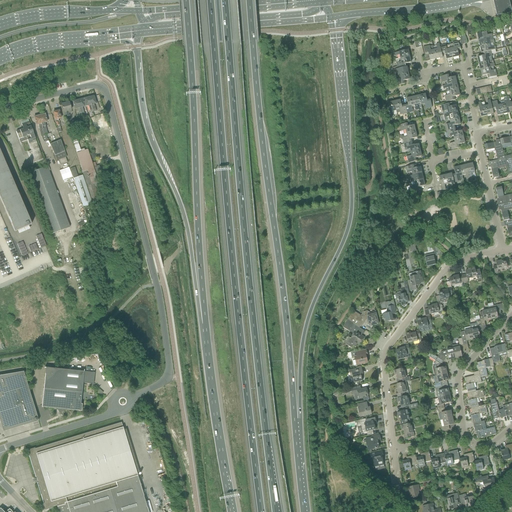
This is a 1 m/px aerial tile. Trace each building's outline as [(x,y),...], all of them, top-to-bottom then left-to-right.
[(511,10),(509,0),(497,0),(494,1),(498,17),(511,13),(511,10)] [(477,34),(478,40),(492,37),(492,34),(487,35),(486,32),(477,34)] [(478,40),(480,47),(489,45),(488,41),(493,40),(492,37),(478,40)] [(452,44),(449,45),(452,58),(459,56),(457,50),(457,49),(460,48),(460,49),(460,50),(461,50),(458,41),(452,43),(452,44)] [(437,49),(434,50),(436,59),(442,58),(441,53),(440,46),(439,43),(436,44),(437,49)] [(446,44),(440,46),(441,53),(444,52),(444,53),(446,59),(452,58),(449,45),(446,46),(446,44)] [(483,53),(491,51),(495,50),(495,46),(490,48),(489,45),(480,47),(481,53),(483,53)] [(436,59),(434,50),(431,51),(429,46),(423,47),(425,56),(425,54),(428,54),(430,61),(436,59)] [(399,55),(400,58),(409,56),(408,50),(394,53),(394,56),(399,55)] [(477,57),(478,63),(488,61),(492,60),(491,57),(492,57),(491,51),(483,53),(484,55),(477,57)] [(397,67),(392,68),(393,70),(397,69),(405,67),(404,64),(411,62),(409,56),(400,58),(396,59),(397,63),(396,63),(397,67)] [(488,61),(478,63),(480,70),(494,66),(494,63),(493,64),(493,63),(493,61),(492,60),(488,61)] [(494,66),(480,70),(482,76),(488,74),(489,74),(489,77),(488,78),(497,76),(495,71),(495,70),(494,70),(493,67),(494,66)] [(398,72),(399,75),(408,73),(407,67),(405,67),(397,69),(393,70),(393,73),(398,72)] [(408,73),(399,75),(400,78),(395,80),(396,86),(405,84),(403,84),(403,81),(410,79),(408,73)] [(446,82),(447,85),(457,83),(455,77),(448,78),(447,75),(449,75),(440,77),(442,83),(446,82)] [(446,92),(449,91),(458,89),(457,83),(447,85),(442,86),(443,89),(445,89),(446,92)] [(447,95),(445,96),(446,102),(455,100),(454,100),(453,100),(452,97),(453,97),(460,96),(458,89),(449,91),(446,92),(447,95)] [(421,105),(424,104),(425,109),(432,107),(430,98),(429,99),(430,100),(427,101),(425,94),(419,96),(421,105)] [(419,96),(412,97),(415,106),(416,111),(418,111),(419,111),(418,106),(421,105),(419,96)] [(92,112),(92,110),(88,97),(83,99),(85,107),(88,106),(90,112),(92,112)] [(404,105),(405,106),(406,114),(413,112),(412,107),(415,106),(412,97),(406,99),(408,106),(405,106),(404,105)] [(82,99),(77,100),(81,115),(84,114),(84,116),(85,120),(86,119),(87,122),(87,119),(88,119),(88,115),(85,116),(83,108),(84,107),(84,104),(82,99)] [(503,101),(500,102),(501,104),(501,105),(503,114),(509,113),(506,99),(503,99),(503,101)] [(84,114),(81,115),(77,100),(72,102),(74,110),(77,109),(79,116),(80,116),(80,118),(81,118),(82,121),(83,121),(84,123),(85,122),(87,122),(86,119),(85,120),(84,116),(84,114)] [(400,100),(393,102),(396,111),(396,113),(399,112),(400,115),(406,114),(405,106),(402,107),(400,100)] [(488,105),(485,106),(487,116),(493,114),(492,109),(491,102),(490,100),(487,101),(488,105)] [(496,101),(491,102),(492,109),(495,109),(497,116),(503,114),(501,105),(501,104),(497,104),(496,101)] [(396,111),(393,102),(387,103),(391,117),(394,117),(393,112),(396,111)] [(487,116),(485,106),(482,107),(480,102),(477,103),(481,117),(487,116)] [(72,113),(70,108),(69,103),(65,104),(65,103),(61,104),(65,118),(69,116),(69,114),(72,113)] [(450,103),(441,105),(442,112),(444,111),(445,114),(448,114),(457,111),(456,105),(449,107),(448,104),(450,104),(450,103)] [(61,119),(60,116),(59,111),(53,112),(56,126),(57,126),(58,128),(55,129),(56,132),(57,131),(58,133),(62,132),(58,120),(61,119)] [(444,121),(449,120),(459,118),(457,111),(448,114),(445,114),(443,115),(444,121)] [(47,123),(46,119),(45,114),(39,116),(43,134),(44,135),(46,135),(47,134),(45,124),(47,123)] [(44,135),(43,134),(39,116),(34,117),(36,126),(38,125),(41,136),(43,142),(47,141),(46,135),(44,135)] [(98,132),(105,130),(101,117),(98,118),(99,120),(95,121),(98,132)] [(445,124),(447,131),(454,129),(453,126),(460,124),(459,118),(449,120),(450,123),(445,124)] [(43,159),(30,124),(28,119),(20,122),(23,129),(16,132),(20,143),(27,140),(31,151),(27,152),(32,163),(43,159)] [(405,130),(406,133),(415,131),(414,125),(407,127),(406,124),(408,123),(399,125),(400,131),(405,130)] [(453,136),(454,139),(463,137),(462,131),(455,132),(454,129),(456,129),(454,129),(447,131),(448,137),(449,137),(450,138),(451,137),(452,136),(453,136)] [(84,149),(80,150),(74,130),(69,131),(93,205),(100,203),(95,187),(99,186),(95,174),(87,150),(84,151),(84,149)] [(402,140),(403,144),(412,142),(411,142),(410,139),(417,138),(415,131),(406,133),(407,137),(404,137),(403,136),(401,136),(400,139),(402,140)] [(511,136),(500,139),(501,145),(511,143),(511,147),(511,136)] [(463,137),(454,139),(455,142),(450,143),(450,146),(451,150),(460,148),(460,144),(465,143),(463,137)] [(60,139),(49,144),(54,156),(56,161),(58,160),(65,157),(66,157),(60,139)] [(497,160),(505,158),(504,156),(501,145),(500,139),(496,140),(497,142),(484,145),(485,151),(495,148),(498,160),(497,160)] [(101,157),(105,156),(101,141),(96,142),(101,157)] [(410,149),(411,152),(420,150),(418,144),(411,145),(411,142),(412,142),(403,144),(405,150),(410,149)] [(411,152),(411,156),(406,157),(408,163),(417,161),(415,161),(414,158),(421,157),(420,150),(411,152)] [(0,151),(0,198),(14,232),(31,224),(0,151)] [(490,166),(493,178),(496,177),(497,180),(502,179),(501,176),(499,177),(496,167),(506,165),(506,166),(505,158),(497,160),(487,162),(488,166),(490,166)] [(472,163),(466,165),(469,179),(470,179),(472,178),(471,173),(475,173),(472,163)] [(422,173),(420,167),(419,164),(420,164),(419,164),(405,167),(407,173),(411,172),(412,175),(422,173)] [(466,165),(460,166),(462,176),(465,175),(466,180),(469,179),(466,165)] [(455,175),(452,176),(454,183),(460,181),(459,176),(462,176),(460,166),(453,168),(455,175)] [(50,235),(69,228),(47,167),(28,174),(50,235)] [(83,175),(78,177),(75,168),(70,169),(83,207),(92,204),(83,175)] [(411,182),(414,182),(423,179),(422,173),(412,175),(407,176),(408,180),(410,179),(411,182)] [(452,173),(445,175),(448,184),(451,183),(452,188),(455,188),(454,183),(452,176),(452,173)] [(448,184),(445,175),(439,176),(442,191),(445,190),(444,185),(448,184)] [(423,179),(414,182),(415,185),(410,186),(411,193),(420,190),(418,191),(418,188),(425,186),(423,179)] [(497,201),(497,205),(511,201),(511,194),(503,197),(501,187),(495,188),(498,201),(497,201)] [(500,208),(503,221),(509,220),(506,210),(511,208),(511,201),(497,205),(498,209),(500,208)] [(511,218),(509,220),(503,221),(504,225),(506,224),(509,237),(511,236),(511,218)] [(431,241),(430,242),(435,247),(433,247),(434,254),(433,254),(433,256),(434,257),(435,257),(443,255),(431,241)] [(428,255),(424,256),(426,262),(427,267),(436,265),(434,260),(434,259),(433,256),(433,254),(428,255)] [(496,266),(493,266),(494,273),(495,273),(498,272),(498,270),(507,267),(506,263),(506,261),(502,262),(502,261),(496,262),(496,266)] [(466,274),(462,275),(464,282),(468,281),(467,279),(476,276),(478,282),(482,281),(479,270),(475,271),(474,267),(468,268),(468,270),(465,271),(466,274)] [(410,281),(407,281),(409,286),(410,291),(416,290),(417,288),(416,286),(420,285),(419,283),(422,282),(423,282),(422,277),(420,271),(415,273),(409,274),(409,277),(410,281)] [(464,282),(462,275),(459,276),(459,275),(453,277),(453,278),(449,279),(451,286),(464,282)] [(440,302),(441,304),(451,302),(449,295),(453,294),(451,287),(447,288),(447,290),(442,291),(442,292),(438,293),(440,302)] [(408,302),(407,297),(407,296),(405,297),(405,294),(401,295),(400,293),(396,294),(395,295),(396,300),(398,299),(399,304),(400,303),(401,306),(404,308),(406,305),(405,303),(408,302)] [(385,313),(382,314),(382,315),(383,319),(385,319),(386,322),(391,321),(394,320),(394,319),(393,319),(392,314),(396,313),(395,308),(393,301),(390,302),(385,303),(387,313),(385,313)] [(441,304),(440,302),(436,303),(437,305),(431,306),(431,307),(427,308),(429,314),(439,312),(439,314),(442,314),(441,309),(442,309),(441,304)] [(494,305),(488,306),(489,310),(491,319),(498,317),(497,314),(496,310),(500,309),(500,311),(500,310),(502,310),(504,310),(502,303),(499,304),(494,305)] [(480,317),(479,317),(480,319),(481,326),(485,325),(484,321),(491,319),(489,310),(488,306),(489,310),(479,312),(480,317)] [(353,311),(348,320),(360,327),(362,324),(364,326),(369,324),(370,326),(374,325),(374,326),(376,325),(377,325),(378,324),(377,319),(376,313),(371,315),(371,314),(366,312),(364,312),(362,314),(361,316),(353,311)] [(416,319),(417,324),(418,329),(432,325),(430,316),(426,317),(426,319),(421,320),(421,318),(416,319)] [(477,323),(470,325),(471,330),(473,339),(480,337),(479,334),(478,327),(479,327),(481,326),(480,319),(479,319),(478,320),(476,320),(477,323)] [(348,320),(343,327),(353,334),(351,339),(349,337),(346,341),(348,342),(347,345),(351,348),(353,345),(355,347),(357,343),(360,344),(364,338),(356,333),(360,327),(348,320)] [(471,330),(460,332),(462,338),(463,345),(467,344),(466,340),(473,339),(471,330)] [(405,334),(407,339),(408,343),(421,340),(420,336),(419,331),(415,332),(416,333),(410,335),(410,333),(405,334)] [(458,344),(452,346),(453,349),(455,358),(462,356),(461,352),(460,347),(460,346),(458,346),(458,344)] [(489,349),(492,358),(493,363),(500,362),(498,354),(506,352),(506,351),(504,344),(496,346),(494,347),(494,348),(489,349)] [(399,350),(395,351),(397,357),(397,360),(411,356),(410,354),(409,350),(408,345),(404,346),(405,348),(399,349),(399,350)] [(441,352),(437,358),(444,361),(446,358),(448,357),(448,359),(455,358),(453,349),(441,352)] [(355,351),(350,352),(352,357),(355,357),(355,359),(355,360),(352,361),(353,365),(356,365),(357,365),(358,365),(363,364),(367,363),(366,357),(366,356),(367,355),(366,350),(361,351),(356,352),(355,351)] [(431,354),(429,357),(435,361),(434,363),(437,376),(446,374),(445,367),(442,367),(441,365),(444,361),(437,358),(431,354)] [(478,371),(479,374),(480,378),(487,376),(485,368),(493,366),(493,363),(492,358),(483,360),(483,361),(482,361),(482,362),(477,363),(477,365),(476,366),(478,371)] [(361,367),(357,368),(349,370),(349,373),(351,372),(354,383),(362,381),(361,374),(363,374),(361,367)] [(45,368),(42,407),(42,406),(56,407),(59,413),(69,409),(81,410),(80,409),(83,383),(93,384),(94,373),(84,372),(84,370),(83,370),(83,372),(45,368)] [(398,369),(394,371),(395,375),(397,375),(398,380),(396,380),(397,384),(399,383),(403,382),(406,382),(410,381),(409,377),(405,378),(403,368),(398,369)] [(0,422),(3,432),(38,421),(23,372),(0,375),(0,422)] [(434,384),(435,388),(441,386),(441,382),(448,380),(446,374),(437,376),(438,376),(434,377),(435,384),(434,384)] [(474,376),(465,378),(466,383),(465,383),(466,385),(465,385),(467,390),(468,393),(475,391),(474,383),(477,382),(478,384),(481,383),(481,381),(480,378),(479,374),(474,376)] [(398,394),(397,394),(397,396),(398,398),(404,396),(407,396),(409,395),(406,382),(403,382),(399,383),(397,384),(398,388),(397,388),(398,394)] [(353,388),(350,388),(352,395),(357,393),(358,396),(359,399),(363,398),(363,397),(365,397),(367,397),(366,396),(367,396),(368,396),(366,388),(361,389),(360,386),(358,386),(353,388)] [(435,388),(437,398),(449,396),(447,389),(442,390),(441,386),(435,388)] [(470,405),(470,408),(478,406),(477,399),(484,397),(484,396),(484,395),(483,393),(482,389),(475,391),(468,393),(469,398),(468,398),(468,400),(469,405),(470,405)] [(402,407),(403,411),(407,410),(412,408),(411,405),(409,405),(407,396),(404,396),(398,398),(397,398),(398,402),(400,402),(402,407)] [(436,406),(437,410),(444,408),(443,404),(451,402),(449,396),(437,398),(439,405),(436,406)] [(508,416),(506,408),(498,410),(497,402),(496,402),(491,404),(489,404),(493,419),(498,418),(500,418),(508,416)] [(361,404),(357,405),(359,413),(360,412),(362,417),(366,415),(371,414),(369,407),(367,408),(366,403),(361,404)] [(471,416),(473,424),(481,422),(479,414),(487,412),(485,405),(478,406),(470,408),(472,413),(471,413),(471,415),(471,416)] [(441,413),(443,420),(452,418),(450,411),(445,412),(444,408),(437,410),(438,414),(441,413)] [(400,411),(398,412),(399,416),(400,416),(401,421),(400,421),(401,425),(403,425),(407,424),(410,423),(407,410),(403,411),(400,411)] [(359,420),(356,421),(359,434),(366,432),(367,436),(371,435),(373,434),(372,431),(375,430),(374,425),(376,424),(375,422),(376,422),(375,416),(370,418),(365,419),(359,420)] [(452,418),(443,420),(444,427),(442,427),(443,431),(450,430),(449,426),(453,425),(452,418)] [(481,422),(473,424),(475,432),(475,434),(476,434),(477,439),(496,434),(495,429),(494,427),(485,429),(484,421),(481,422)] [(123,431),(122,427),(121,423),(35,449),(35,448),(26,450),(28,457),(29,456),(35,477),(36,477),(38,483),(37,483),(43,504),(42,504),(44,510),(53,508),(53,507),(56,505),(58,511),(148,511),(136,473),(139,472),(126,430),(123,431)] [(403,425),(401,425),(402,429),(403,429),(404,435),(403,435),(404,439),(414,436),(414,433),(412,433),(410,423),(407,424),(403,425)] [(369,442),(366,442),(368,450),(374,449),(379,447),(378,443),(381,442),(379,436),(374,437),(368,438),(369,442)] [(511,444),(504,446),(505,450),(500,451),(503,461),(505,460),(510,459),(509,454),(511,453),(511,444)] [(459,460),(457,450),(448,452),(449,456),(444,457),(446,463),(447,466),(453,464),(453,461),(459,459),(459,460)] [(377,452),(370,454),(371,458),(372,457),(374,465),(374,467),(378,466),(379,466),(378,463),(383,462),(382,458),(382,456),(383,456),(382,452),(377,453),(377,452)] [(424,462),(431,461),(431,460),(429,452),(420,454),(421,457),(416,459),(417,464),(418,468),(425,466),(424,462)] [(474,462),(475,462),(474,462),(472,453),(464,455),(464,458),(459,460),(462,469),(468,467),(468,464),(474,462)] [(439,464),(446,463),(444,457),(444,454),(435,456),(436,459),(431,460),(431,461),(433,469),(440,468),(439,464)] [(410,466),(417,464),(416,459),(415,455),(406,457),(407,461),(402,462),(405,471),(411,469),(410,466)] [(474,462),(475,462),(477,471),(484,469),(483,466),(489,464),(487,455),(478,457),(479,461),(474,462)] [(474,479),(472,479),(473,483),(475,483),(483,481),(485,489),(491,488),(496,487),(493,478),(489,479),(488,476),(481,477),(479,478),(474,479)] [(418,485),(412,487),(407,488),(408,492),(409,491),(410,498),(419,496),(417,488),(418,487),(418,485)] [(453,494),(446,496),(447,499),(447,501),(448,506),(450,505),(451,509),(457,508),(456,505),(459,504),(458,500),(457,495),(456,494),(454,494),(453,494)] [(465,494),(458,496),(460,501),(461,505),(465,504),(466,505),(466,509),(476,507),(476,506),(475,507),(474,502),(472,496),(466,498),(465,494)]
